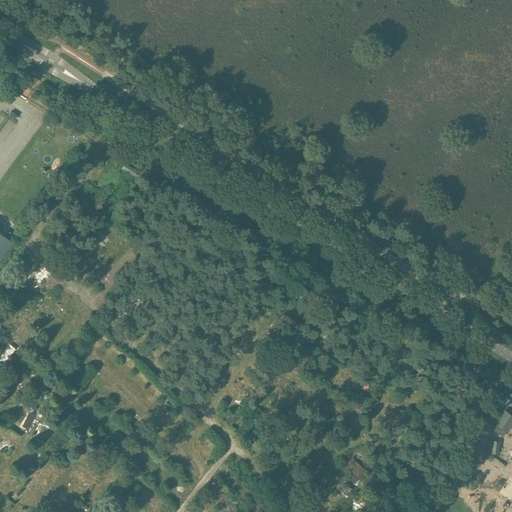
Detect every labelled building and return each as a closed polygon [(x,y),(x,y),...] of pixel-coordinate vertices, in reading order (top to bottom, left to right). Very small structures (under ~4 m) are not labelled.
[(112,246),(118,239),(106,228),(100,235),(112,246)] [(0,260),(12,244),(0,235),(0,260)] [(96,245),(90,252),(103,262),(109,254),(96,245)] [(31,277),(37,272),(18,252),(6,264),(15,274),(22,268),(31,277)] [(17,291),(0,272),(0,291),(8,300),(17,291)] [(49,295),(37,284),(23,298),(35,310),(49,295)] [(88,312),(64,291),(57,298),(81,320),(88,312)] [(7,323),(5,321),(0,325),(0,332),(9,341),(25,325),(16,315),(7,323)] [(0,364),(4,367),(15,347),(8,343),(0,356),(0,364)] [(150,379),(139,369),(133,376),(143,386),(150,379)] [(239,404),(250,387),(239,380),(228,398),(239,404)] [(420,399),(422,393),(406,388),(404,394),(420,399)] [(322,394),(319,404),(338,409),(341,399),(322,394)] [(359,428),(357,403),(345,403),(346,429),(359,428)] [(14,419),(26,430),(40,415),(28,404),(14,419)] [(166,415),(173,409),(168,404),(161,410),(166,415)] [(386,408),(382,419),(402,425),(406,414),(386,408)] [(511,427),(511,414),(505,409),(495,423),(497,424),(493,430),(503,437),(507,431),(509,432),(511,427)] [(237,417),(232,413),(224,421),(229,426),(237,417)] [(44,441),(47,443),(56,432),(48,425),(35,440),(41,444),(44,441)] [(0,446),(1,447),(8,437),(0,430),(0,446)] [(7,451),(12,444),(6,441),(1,448),(7,451)] [(200,451),(209,457),(216,446),(207,441),(200,451)] [(48,456),(39,472),(45,476),(55,460),(48,456)] [(19,475),(15,481),(11,478),(6,486),(16,493),(25,479),(19,475)] [(228,484),(241,497),(250,487),(237,475),(228,484)] [(156,509),(160,505),(167,511),(168,511),(173,507),(151,487),(146,493),(151,498),(148,502),(156,509)] [(224,488),(216,502),(233,511),(236,511),(244,500),(224,488)]
